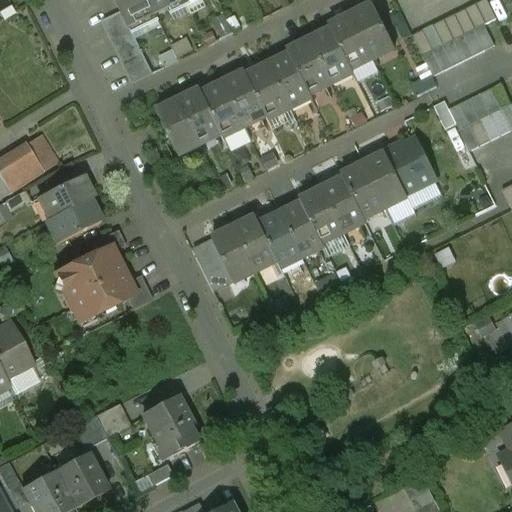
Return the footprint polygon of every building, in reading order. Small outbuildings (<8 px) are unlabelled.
[(182,0),(113,0),(121,14),(130,33),(133,31),(131,29),(155,17),(157,19),(170,13),(169,10),(184,3),(182,0)] [(486,0),(485,0),(454,16),(465,36),(484,27),(497,20),(486,0)] [(395,50),(373,7),(351,17),(373,61),(395,50)] [(154,74),(133,31),(130,33),(121,14),(102,24),(132,85),(154,74)] [(454,16),(412,37),(422,58),(465,36),(454,16)] [(373,61),(351,17),(329,28),(331,32),(351,71),(373,61)] [(465,36),(422,58),(432,79),(495,48),(484,27),(465,36)] [(351,71),(331,32),(310,42),(332,87),(353,76),(351,71)] [(332,87),(310,42),(288,53),(290,57),(310,97),(332,87)] [(310,97),(290,57),(268,67),(291,112),(312,101),(310,97)] [(291,112),(268,67),(247,78),(267,119),(269,123),(291,112)] [(247,78),(245,74),(224,85),(245,129),(267,119),(247,78)] [(202,95),(202,96),(219,130),(219,131),(223,140),(225,139),(223,134),(241,124),(244,130),(245,129),(224,85),(202,95)] [(500,86),(449,111),(459,132),(511,107),(500,86)] [(201,92),(179,103),(198,141),(219,131),(219,130),(202,96),(202,95),(201,92)] [(198,141),(179,103),(157,114),(175,152),(198,141)] [(511,106),(511,107),(459,132),(469,153),(511,131),(511,106)] [(241,124),(223,134),(225,139),(223,140),(229,152),(251,141),(245,129),(244,130),(241,124)] [(40,137),(0,162),(0,200),(58,165),(40,137)] [(415,143),(386,157),(404,193),(407,197),(435,183),(415,143)] [(386,157),(385,156),(363,166),(382,204),(404,193),(386,157)] [(382,204),(363,166),(342,177),(344,181),(361,215),(382,204)] [(82,179),(38,201),(49,223),(45,225),(89,203),(93,201),(82,179)] [(361,215),(344,181),(322,192),(341,229),(362,219),(361,215)] [(511,186),(502,191),(511,211),(511,186)] [(341,229),(322,192),(301,202),(302,205),(319,240),(341,229)] [(25,193),(4,204),(10,214),(30,203),(25,193)] [(89,203),(45,225),(57,247),(100,225),(89,203)] [(302,205),(281,216),(299,254),(321,243),(319,240),(302,205)] [(281,216),(259,227),(275,258),(278,264),(299,254),(281,216)] [(256,220),(234,231),(253,268),(275,258),(259,227),(256,220)] [(234,231),(213,242),(231,279),(253,268),(234,231)] [(118,233),(92,245),(98,256),(111,250),(113,255),(126,248),(118,233)] [(98,256),(54,278),(56,281),(53,290),(62,293),(78,326),(127,302),(135,298),(128,284),(113,255),(111,250),(98,256)] [(51,252),(30,263),(35,273),(56,263),(51,252)] [(153,303),(140,278),(128,284),(135,298),(127,302),(132,313),(153,303)] [(18,300),(0,309),(0,322),(1,325),(24,312),(18,300)] [(32,369),(9,326),(0,331),(0,373),(5,383),(6,383),(30,370),(32,369)] [(504,328),(486,339),(497,357),(511,347),(511,342),(507,334),(504,328)] [(30,370),(6,383),(9,388),(14,397),(38,384),(30,370)] [(0,393),(9,388),(6,383),(5,383),(0,373),(0,393)] [(177,402),(142,420),(165,463),(200,444),(177,402)] [(119,407),(95,419),(107,441),(130,428),(119,407)] [(95,419),(73,431),(85,453),(107,441),(95,419)] [(511,430),(504,435),(511,450),(511,454),(502,459),(511,480),(511,430)] [(88,458),(55,475),(75,511),(108,494),(88,458)] [(19,487),(7,466),(0,469),(0,478),(5,488),(8,493),(19,487)] [(168,467),(148,478),(154,489),(174,478),(168,467)] [(411,468),(396,475),(404,490),(419,482),(411,468)] [(55,475),(22,493),(32,511),(74,511),(75,511),(55,475)] [(419,482),(404,490),(411,503),(430,493),(424,480),(419,482)] [(430,493),(411,503),(415,511),(418,511),(436,504),(430,493)] [(239,511),(231,495),(199,511),(239,511)]
